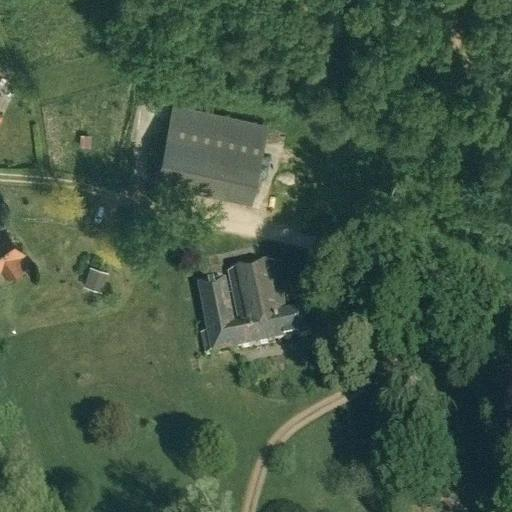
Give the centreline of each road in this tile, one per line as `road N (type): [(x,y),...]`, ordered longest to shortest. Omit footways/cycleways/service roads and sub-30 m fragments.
road 1 (track): [(511,308),(378,257),(223,229),(82,188),(0,177)]
road 2 (track): [(249,511),(273,441),(424,345),(444,326),(457,285)]
